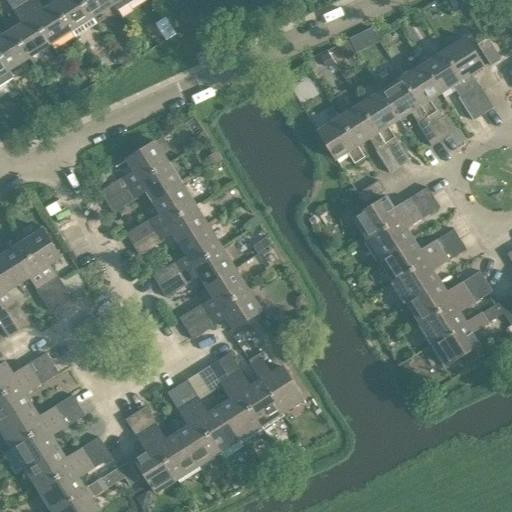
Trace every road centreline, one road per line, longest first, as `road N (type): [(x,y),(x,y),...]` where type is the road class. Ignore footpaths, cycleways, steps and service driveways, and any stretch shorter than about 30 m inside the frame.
road 1 (residential): [(386,0),(47,157)]
road 2 (residential): [(130,287),(61,329),(110,402),(177,360)]
road 3 (residential): [(130,287),(47,157)]
